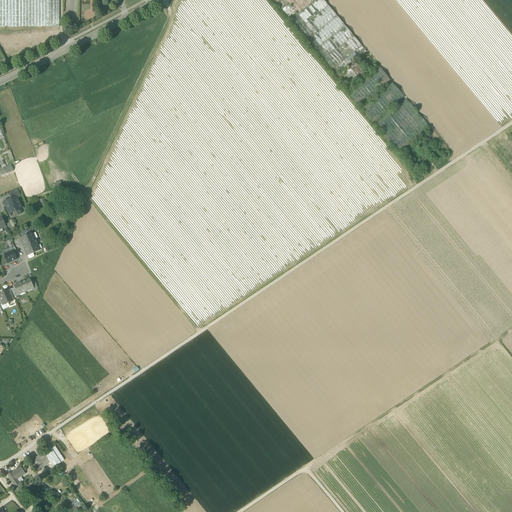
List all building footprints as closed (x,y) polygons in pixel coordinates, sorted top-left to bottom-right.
[(59,0),(0,0),(0,26),(59,27),(59,0)] [(337,67),(342,73),(349,67),(356,61),(367,52),(323,0),(285,0),(297,14),(291,20),(333,70),(337,67)] [(349,67),(359,79),(361,78),(366,74),(356,61),(349,67)] [(374,126),(398,154),(430,127),(406,99),(392,111),(390,109),(404,97),(392,83),(378,95),(376,92),(390,80),(379,67),(363,80),(361,78),(359,79),(358,80),(360,82),(347,93),(359,107),(371,96),(373,99),(360,109),(372,123),(385,113),(387,115),(374,126)] [(2,169),(0,169),(0,172),(2,176),(14,171),(11,165),(6,167),(2,169)] [(9,193),(12,200),(16,198),(17,198),(17,196),(19,195),(17,189),(9,193)] [(4,201),(10,214),(16,211),(20,209),(22,209),(20,204),(18,204),(16,198),(12,200),(8,201),(8,200),(4,201)] [(25,250),(27,256),(28,255),(33,253),(40,250),(40,249),(38,246),(38,245),(36,245),(35,243),(36,242),(36,241),(35,242),(33,239),(35,238),(33,234),(33,233),(20,239),(22,245),(24,250),(25,250)] [(4,255),(7,263),(17,259),(15,255),(13,252),(5,255),(4,255)] [(30,279),(22,282),(25,290),(33,287),(30,281),(30,279)] [(18,294),(25,290),(22,282),(14,286),(15,288),(17,294),(18,294)] [(0,294),(0,298),(3,304),(13,300),(8,290),(0,294)] [(51,449),(56,456),(59,454),(55,447),(51,449)] [(54,467),(61,463),(56,456),(51,449),(51,448),(44,452),(48,458),(48,459),(50,462),(54,467)] [(32,466),(33,468),(48,459),(48,458),(44,452),(29,462),(31,465),(30,465),(31,466),(32,466)] [(43,467),(50,462),(48,459),(33,468),(35,471),(43,466),(43,467)] [(7,475),(15,487),(19,484),(16,480),(25,474),(21,468),(12,473),(12,472),(7,475)] [(26,493),(19,484),(15,487),(21,496),(26,493)] [(68,506),(72,510),(81,503),(77,498),(68,506)]
